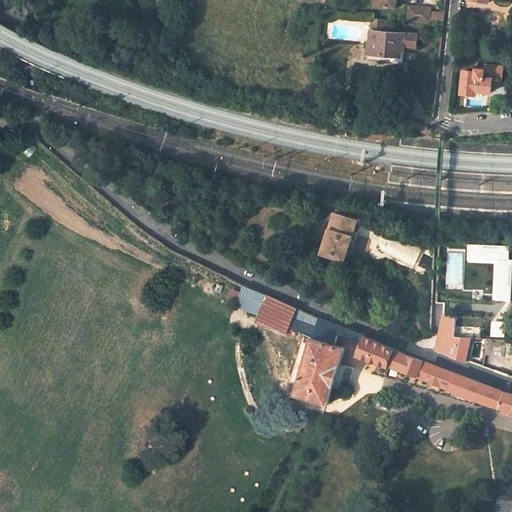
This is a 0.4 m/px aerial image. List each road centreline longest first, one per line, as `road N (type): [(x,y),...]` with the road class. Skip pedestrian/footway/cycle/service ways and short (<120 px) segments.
road 1 (residential): [(47,137),(185,245),(511,386)]
road 2 (unclassified): [(511,120),(443,120),(454,0)]
